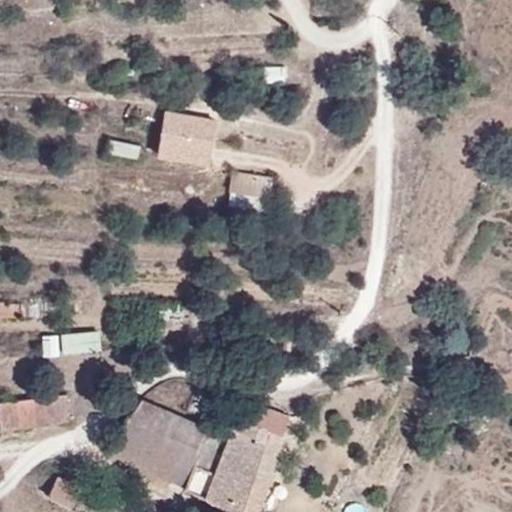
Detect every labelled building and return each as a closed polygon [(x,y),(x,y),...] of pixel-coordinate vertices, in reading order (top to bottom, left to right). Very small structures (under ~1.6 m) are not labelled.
[(215,124),(165,117),(159,159),(209,167),(215,124)] [(115,139),(112,151),(137,156),(140,145),(115,139)] [(273,197),(275,181),(232,175),(230,191),(273,197)] [(0,330),(55,330),(55,307),(0,307),(0,330)] [(177,331),(177,308),(118,309),(118,333),(177,331)] [(301,362),(314,329),(229,339),(229,349),(214,350),(214,358),(205,361),(206,370),(301,362)] [(93,357),(93,335),(43,335),(42,357),(93,357)] [(214,358),(214,350),(204,352),(205,361),(214,358)] [(221,436),(231,403),(195,390),(184,424),(221,436)] [(0,444),(52,434),(46,402),(0,412),(0,444)] [(256,511),(284,420),(231,403),(220,440),(129,412),(110,432),(112,433),(186,456),(174,498),(172,504),(197,511),(256,511)] [(174,498),(186,456),(112,433),(106,474),(174,498)] [(78,511),(82,511),(90,496),(62,487),(56,506),(78,511)] [(123,511),(125,509),(103,495),(91,491),(90,496),(82,511),(123,511)]
